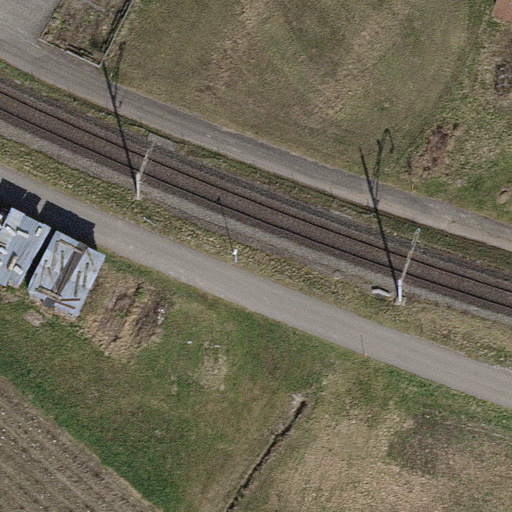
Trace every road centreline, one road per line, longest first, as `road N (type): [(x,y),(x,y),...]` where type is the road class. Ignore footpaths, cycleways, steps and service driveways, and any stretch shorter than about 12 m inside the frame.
road 1 (track): [(511,389),(384,344),(0,182)]
road 2 (residential): [(511,236),(270,156),(0,44)]
